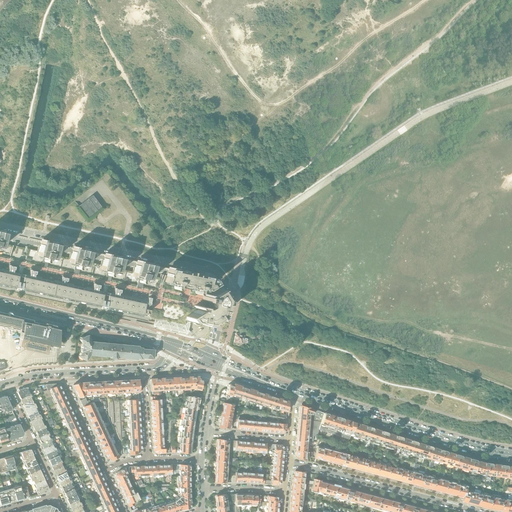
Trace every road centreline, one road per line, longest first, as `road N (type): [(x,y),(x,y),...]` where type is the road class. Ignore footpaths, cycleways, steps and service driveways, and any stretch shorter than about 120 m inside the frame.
road 1 (unknown): [(473,0),(375,84),(323,148),(264,188),(218,206),(212,227),(164,161),(87,0)]
road 2 (unknown): [(511,389),(303,315),(263,281),(256,252),(212,227)]
road 3 (track): [(178,0),(246,87),(276,107),(423,0)]
road 4 (track): [(511,349),(338,312),(278,282),(259,260)]
road 5 (residential): [(0,225),(212,271),(229,302)]
road 6 (secondary): [(511,455),(295,391)]
road 7 (residential): [(287,461),(474,511)]
road 8 (secondary): [(145,335),(0,299)]
road 9 (track): [(276,107),(223,147),(203,178),(203,202)]
